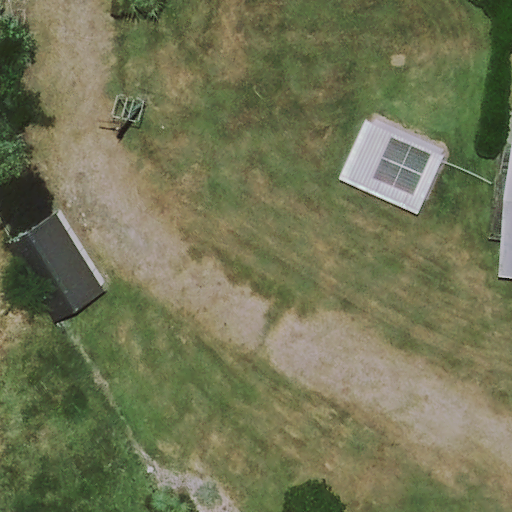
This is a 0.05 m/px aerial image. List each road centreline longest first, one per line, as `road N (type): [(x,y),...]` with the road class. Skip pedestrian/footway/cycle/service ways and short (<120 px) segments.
road 1 (track): [(511,461),(345,368),(35,168)]
road 2 (track): [(0,317),(75,0)]
